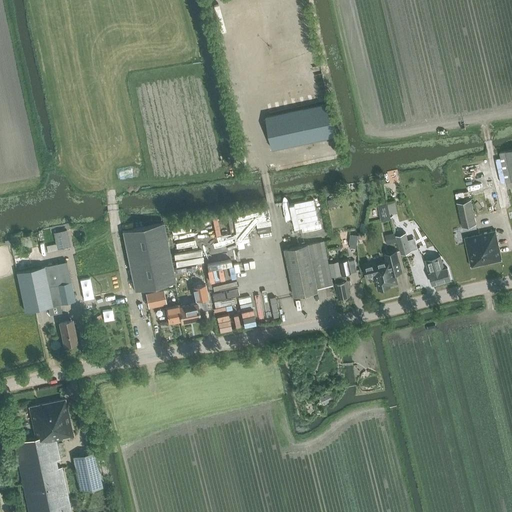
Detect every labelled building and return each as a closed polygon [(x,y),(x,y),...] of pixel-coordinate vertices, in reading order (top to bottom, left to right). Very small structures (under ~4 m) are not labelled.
[(274,150),(337,137),(330,104),(267,117),(274,150)] [(317,145),(320,154),(330,151),(327,142),(317,145)] [(511,181),(511,150),(505,152),(505,150),(499,152),(505,182),(511,180),(511,182),(511,181)] [(339,205),(338,198),(328,200),(329,207),(339,205)] [(477,225),(472,201),(458,204),(463,228),(477,225)] [(164,223),(123,231),(135,290),(176,282),(164,223)] [(57,249),(70,246),(67,229),(53,232),(57,249)] [(471,267),(502,260),(495,230),(465,237),(471,267)] [(395,233),(385,235),(387,245),(397,243),(395,233)] [(396,236),(402,253),(411,250),(406,233),(396,236)] [(349,244),(357,245),(359,235),(350,234),(349,244)] [(423,239),(410,242),(413,254),(432,250),(431,244),(425,245),(423,239)] [(333,284),(331,277),(329,263),(324,241),(285,249),(294,296),(318,291),(318,288),(333,284)] [(46,252),(55,250),(54,243),(44,245),(46,252)] [(375,274),(379,290),(390,287),(390,285),(397,283),(395,274),(402,272),(396,249),(386,252),(387,257),(363,263),(367,277),(375,274)] [(432,258),(426,259),(432,283),(451,278),(448,267),(443,268),(440,256),(432,258)] [(348,259),(329,263),(331,277),(335,277),(339,298),(350,295),(348,288),(352,287),(350,280),(347,280),(346,274),(351,273),(349,260),(348,259)] [(349,260),(351,273),(357,272),(354,259),(349,260)] [(67,263),(17,273),(26,313),(75,302),(67,263)] [(204,277),(199,278),(203,297),(208,296),(204,277)] [(179,294),(194,293),(193,285),(178,286),(179,294)] [(164,289),(153,291),(146,293),(148,306),(156,305),(167,302),(164,289)] [(240,297),(234,298),(237,320),(244,319),(240,297)] [(179,306),(181,319),(181,320),(181,322),(182,322),(200,318),(198,309),(201,309),(200,302),(179,306)] [(179,304),(164,307),(166,315),(168,315),(169,322),(181,320),(181,319),(179,306),(179,304)] [(267,317),(260,317),(261,322),(275,321),(275,310),(267,310),(267,317)] [(69,320),(59,322),(64,345),(77,342),(74,326),(73,320),(69,320)] [(322,397),(325,404),(332,401),(329,393),(322,397)] [(37,444),(56,440),(73,436),(65,399),(29,407),(36,438),(37,444)] [(36,438),(14,443),(29,511),(71,511),(56,440),(37,444),(36,438)] [(81,491),(103,486),(96,451),(73,456),(81,491)]
